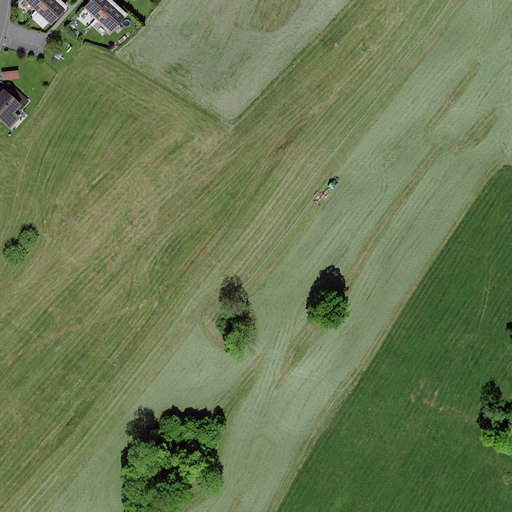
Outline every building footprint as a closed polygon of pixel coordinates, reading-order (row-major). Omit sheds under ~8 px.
[(23,0),(38,13),(49,0),(23,0)] [(49,0),(38,13),(52,26),(69,8),(60,0),(49,0)] [(91,0),(84,8),(98,21),(115,2),(112,0),(91,0)] [(98,21),(112,34),(129,16),(115,2),(98,21)] [(19,79),(19,71),(2,73),(3,81),(19,79)] [(20,111),(29,102),(10,84),(5,90),(4,89),(0,93),(0,120),(10,129),(20,118),(15,113),(18,109),(20,111)]
